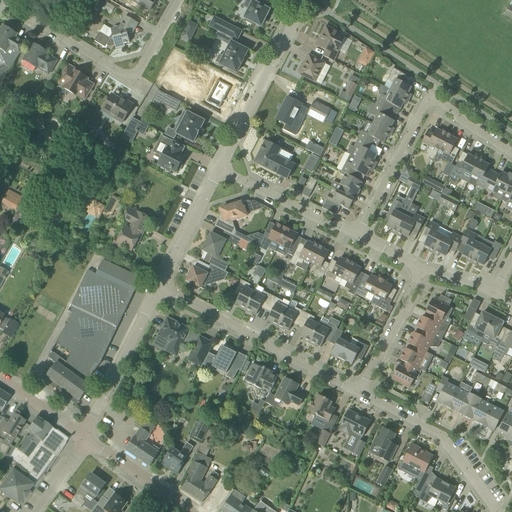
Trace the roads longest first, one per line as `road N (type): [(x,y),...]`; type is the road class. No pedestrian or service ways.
road 1 (residential): [(356,237),(428,100),(511,156)]
road 2 (residential): [(5,1),(124,75),(159,48),(182,0)]
road 3 (residential): [(358,393),(158,286)]
road 4 (tertiary): [(217,169),(297,0)]
road 5 (residential): [(495,511),(441,437),(358,393)]
road 6 (tertiary): [(80,431),(158,286)]
road 7 (residential): [(356,237),(217,169)]
road 8 (residential): [(358,393),(417,265)]
road 9 (tertiary): [(193,511),(80,431)]
road 10 (tertiary): [(158,286),(217,169)]
